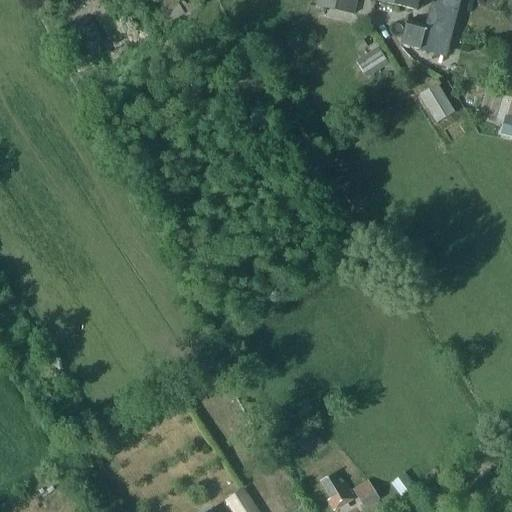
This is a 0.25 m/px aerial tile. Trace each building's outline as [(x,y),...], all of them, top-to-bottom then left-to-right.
[(313,0),(312,7),(348,16),(352,0),(313,0)] [(373,0),(374,1),(412,10),(415,0),(418,0),(420,0),(373,0)] [(435,0),(435,5),(430,4),(425,26),(402,21),(396,44),(442,56),(454,10),(457,11),(459,0),(435,0)] [(72,29),(85,55),(104,45),(91,19),(72,29)] [(355,63),(366,79),(388,65),(378,49),(355,63)] [(474,51),(473,57),(489,60),(490,54),(474,51)] [(418,97),(435,125),(454,113),(437,85),(418,97)] [(511,136),(511,120),(506,119),(502,134),(511,136)] [(326,503),(331,511),(334,511),(354,501),(342,482),(338,485),(332,475),(319,483),(329,501),(326,503)] [(376,501),(365,483),(351,491),(362,510),(376,501)]
